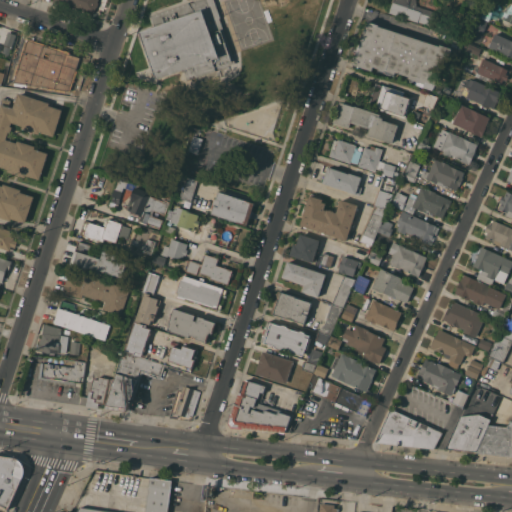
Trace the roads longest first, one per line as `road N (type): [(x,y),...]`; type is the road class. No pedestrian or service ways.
road 1 (residential): [(351,0),(198,460)]
road 2 (secondary): [(511,477),(69,422)]
road 3 (residential): [(129,0),(0,405)]
road 4 (residential): [(511,118),(353,479)]
road 5 (secondary): [(353,479),(506,496)]
road 6 (residential): [(114,46),(0,4)]
